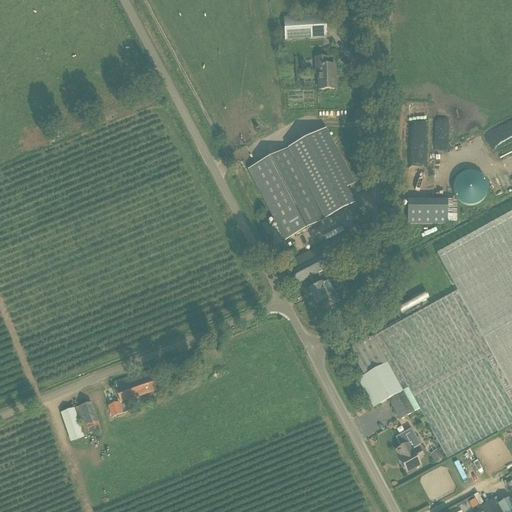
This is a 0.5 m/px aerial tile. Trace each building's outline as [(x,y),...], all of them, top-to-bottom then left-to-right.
[(285,40),(327,38),(325,16),(284,19),(285,40)] [(319,91),(335,90),(334,75),(335,75),(335,66),(328,66),(327,58),(315,59),(316,75),(318,75),(319,91)] [(423,145),(422,112),(411,112),(411,122),(412,122),(413,145),(423,145)] [(248,169),(286,241),(355,205),(347,189),(354,185),(325,129),(248,169)] [(335,142),(339,153),(344,150),(340,140),(335,142)] [(455,203),(486,203),(486,172),(455,172),(455,203)] [(447,199),(407,199),(407,224),(446,225),(447,199)] [(511,212),(452,246),(436,254),(457,291),(422,311),(349,351),(364,377),(357,380),(373,408),(388,400),(400,421),(419,410),(447,459),(511,423),(511,212)] [(346,233),(290,262),(294,270),(285,275),(291,288),(309,279),(314,288),(309,291),(316,305),(321,302),(324,309),(339,301),(334,291),(327,295),(321,284),(316,275),(332,267),(357,254),(346,233)] [(150,371),(113,383),(120,402),(125,400),(126,401),(157,391),(150,371)] [(84,435),(101,430),(91,402),(75,407),(84,435)] [(122,414),(118,403),(109,406),(113,418),(122,414)] [(61,412),(70,442),(84,437),(75,408),(61,412)] [(415,453),(410,443),(396,451),(401,461),(400,462),(406,474),(421,466),(417,460),(423,456),(420,450),(415,453)] [(432,443),(425,448),(436,463),(443,458),(432,443)] [(479,494),(468,500),(472,508),(483,503),(479,494)] [(500,496),(494,499),(480,507),(483,511),(501,511),(498,506),(501,504),(501,503),(500,502),(502,501),(500,496)] [(501,503),(501,504),(498,506),(501,511),(511,511),(511,504),(509,498),(501,503)]
